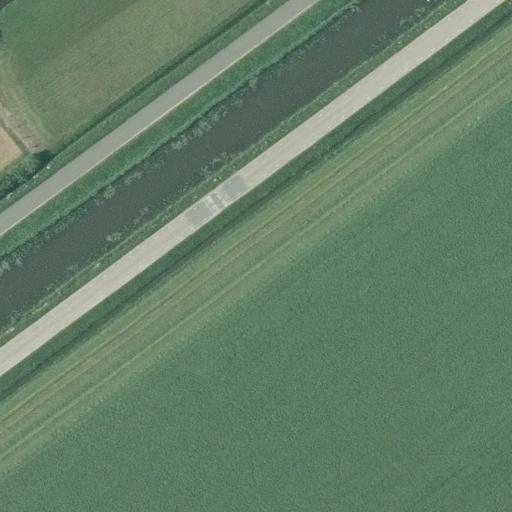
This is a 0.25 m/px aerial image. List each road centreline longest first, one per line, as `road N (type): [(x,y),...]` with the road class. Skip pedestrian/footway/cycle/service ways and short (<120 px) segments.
road 1 (tertiary): [(0,360),(486,0)]
road 2 (unclassified): [(0,225),(304,0)]
